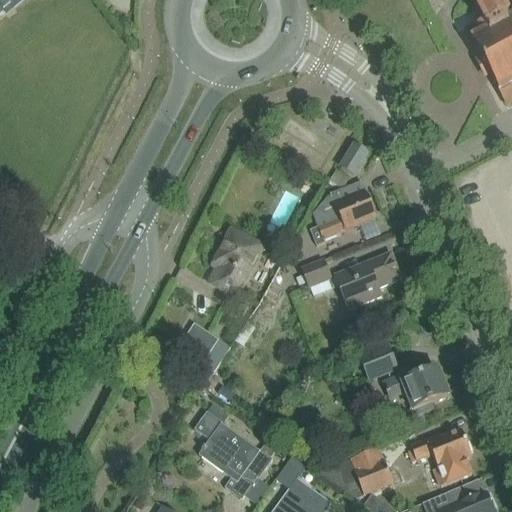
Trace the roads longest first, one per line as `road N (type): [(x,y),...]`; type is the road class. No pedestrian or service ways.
road 1 (unclassified): [(511,401),(384,107),(293,39)]
road 2 (unclassified): [(28,511),(147,284)]
road 3 (primary): [(16,435),(136,232)]
road 4 (primary): [(110,219),(16,435)]
road 5 (unclassified): [(0,368),(64,239),(110,219)]
road 6 (primary): [(188,51),(166,120),(110,219)]
road 7 (primary): [(136,232),(190,132),(234,76)]
